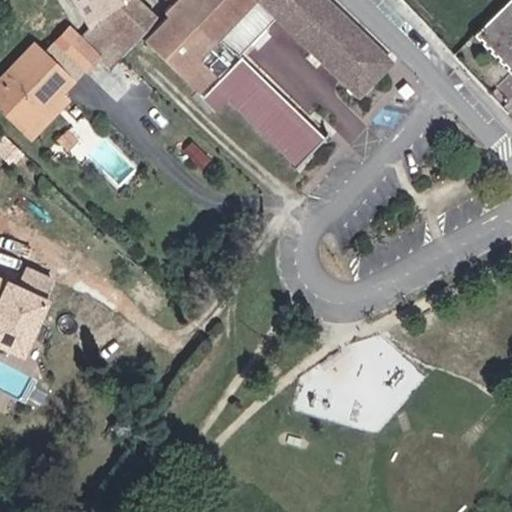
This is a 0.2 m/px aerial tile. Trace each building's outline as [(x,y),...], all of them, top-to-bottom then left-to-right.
[(107,9),(113,5),(110,0),(82,0),(77,4),(90,22),(107,9)] [(157,16),(140,0),(119,0),(113,5),(107,9),(139,37),(157,16)] [(179,0),(173,6),(212,44),(217,49),(264,3),(260,0),(179,0)] [(230,41),(240,48),(245,44),(243,39),(255,34),(259,31),(265,18),(270,20),(276,14),(362,97),(397,60),(332,0),(260,0),(264,3),(267,6),(230,41)] [(511,0),(508,0),(495,12),(492,16),(469,38),(508,79),(511,75),(511,0)] [(212,44),(181,77),(204,99),(244,57),(238,51),(240,48),(230,41),(267,6),(264,3),(217,49),(212,44)] [(181,77),(212,44),(173,6),(166,15),(169,18),(145,43),(181,77)] [(107,9),(90,22),(124,53),(139,37),(107,9)] [(92,68),(105,54),(80,29),(71,20),(57,35),(92,68)] [(80,29),(105,54),(115,63),(124,53),(90,22),(80,29)] [(0,45),(0,97),(30,124),(64,87),(76,74),(20,24),(0,45)] [(244,57),(204,99),(218,111),(231,98),(302,165),(328,137),(244,57)] [(64,87),(30,124),(37,131),(72,94),(64,87)] [(94,125),(84,116),(74,127),(85,135),(94,125)] [(29,264),(56,278),(61,267),(34,255),(29,264)] [(0,318),(30,333),(33,326),(37,317),(56,278),(29,264),(19,284),(0,275),(0,318)] [(37,317),(33,326),(42,331),(46,321),(37,317)] [(0,318),(0,334),(23,346),(30,333),(0,318)]
